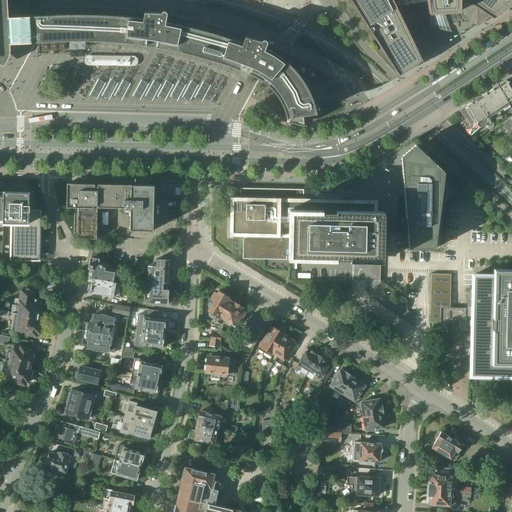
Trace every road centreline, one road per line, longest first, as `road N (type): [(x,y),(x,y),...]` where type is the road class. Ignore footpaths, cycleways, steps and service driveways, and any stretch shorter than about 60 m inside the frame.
road 1 (secondary): [(511,35),(389,116),(318,147),(0,143)]
road 2 (secondary): [(0,156),(333,157),(364,146),(506,56)]
road 3 (residential): [(425,389),(195,249)]
road 4 (residential): [(195,249),(179,399),(151,511)]
road 5 (tertiary): [(326,0),(367,49),(511,183)]
road 6 (residential): [(62,243),(69,287),(60,351),(46,398),(30,413)]
road 7 (residential): [(403,511),(412,408),(425,389)]
